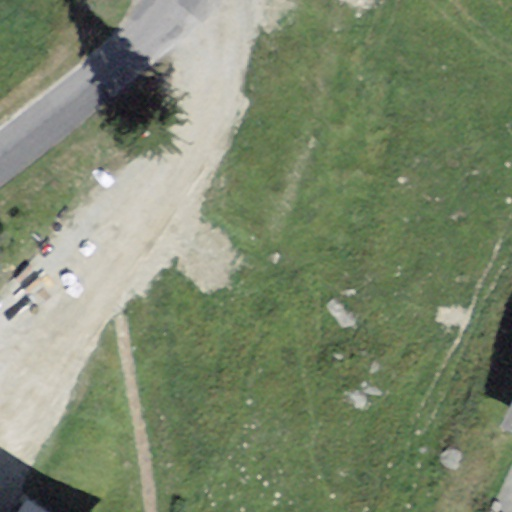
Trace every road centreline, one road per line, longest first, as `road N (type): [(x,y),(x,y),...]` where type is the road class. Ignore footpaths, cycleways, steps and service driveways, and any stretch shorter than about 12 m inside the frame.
road 1 (unknown): [(171,25),(188,59),(188,104),(176,142),(94,246),(0,342)]
road 2 (unclassified): [(182,0),(171,25),(0,165)]
